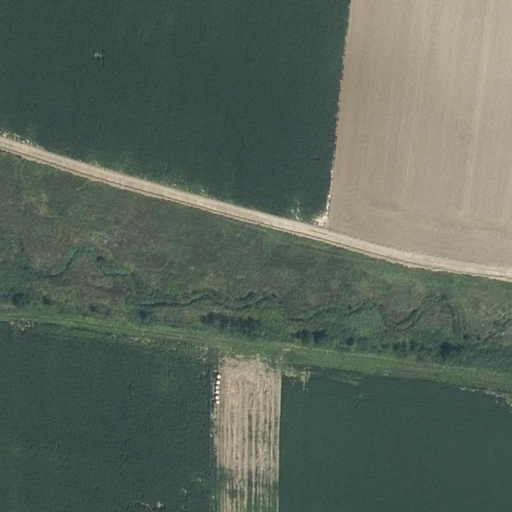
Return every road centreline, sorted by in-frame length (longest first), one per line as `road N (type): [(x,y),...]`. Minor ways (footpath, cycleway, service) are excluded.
road 1 (track): [(511,275),(262,217),(0,137)]
road 2 (track): [(0,315),(511,384)]
